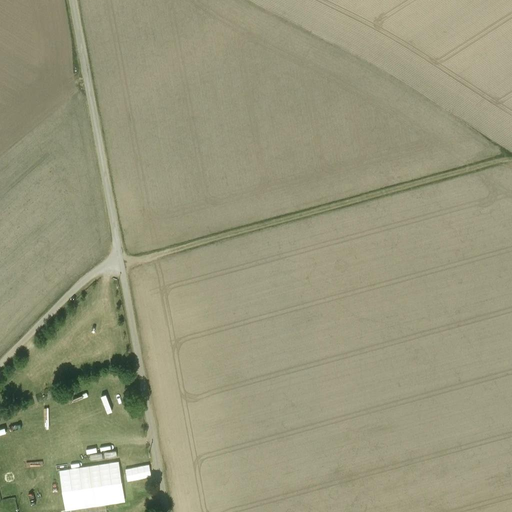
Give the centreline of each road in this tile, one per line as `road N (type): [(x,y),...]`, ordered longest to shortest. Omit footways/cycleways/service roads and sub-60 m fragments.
road 1 (track): [(120,269),(511,159)]
road 2 (unclassified): [(72,0),(118,258)]
road 3 (unclassified): [(118,258),(165,511)]
road 4 (unclassified): [(118,258),(70,293),(0,367)]
